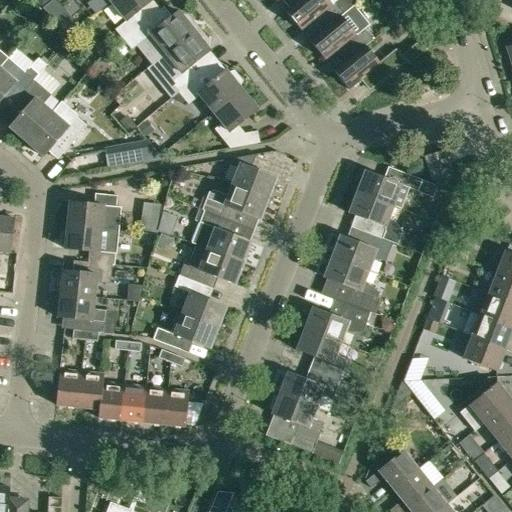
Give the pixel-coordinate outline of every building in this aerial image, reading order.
[(56,0),(53,0),(43,8),(53,21),(65,11),(56,0)] [(99,11),(111,2),(112,0),(90,0),(91,0),(90,3),(96,10),(99,11)] [(142,24),(135,15),(152,0),(112,0),(111,2),(126,21),(115,30),(123,40),(142,24)] [(319,16),(328,26),(332,23),(341,16),(342,17),(356,5),(351,0),(300,0),(287,11),(286,10),(285,11),(302,31),(302,30),(319,16)] [(36,3),(25,12),(34,23),(44,14),(36,3)] [(147,69),(194,31),(198,28),(188,16),(180,15),(178,12),(154,31),(146,21),(142,24),(123,40),(131,50),(140,43),(155,62),(147,69)] [(332,23),(328,26),(311,40),(310,40),(309,40),(326,61),(326,60),(326,59),(352,38),(361,49),(365,46),(373,40),(362,26),(355,33),(342,17),(341,16),(332,23)] [(170,83),(178,92),(198,77),(190,67),(210,51),(207,48),(208,40),(198,28),(194,31),(147,69),(147,70),(150,68),(162,82),(170,83)] [(409,49),(416,58),(425,50),(419,42),(409,49)] [(365,46),(361,49),(335,70),(334,70),(333,70),(350,90),(350,89),(375,68),(384,79),(406,62),(394,47),(393,47),(394,49),(378,62),(365,46)] [(30,67),(24,73),(7,59),(0,67),(0,101),(9,91),(18,99),(34,81),(47,66),(38,58),(30,67)] [(206,87),(198,77),(178,92),(188,104),(199,95),(213,113),(241,90),(239,87),(243,81),(234,70),(227,73),(226,71),(206,87)] [(60,103),(34,81),(18,99),(27,107),(9,127),(26,142),(51,113),(60,103)] [(241,90),(213,113),(222,123),(215,129),(230,148),(259,143),(257,131),(244,134),(237,126),(257,110),(241,90)] [(61,121),(51,113),(26,142),(44,157),(54,145),(63,153),(86,126),(69,111),(61,121)] [(127,115),(119,122),(129,133),(136,126),(127,115)] [(138,127),(146,137),(154,131),(146,120),(138,127)] [(125,167),(164,160),(148,141),(105,148),(108,170),(125,167)] [(452,175),(445,150),(424,157),(431,182),(452,175)] [(256,155),(228,159),(227,163),(239,168),(232,185),(268,199),(276,178),(250,168),(256,155)] [(422,180),(396,170),(391,181),(365,171),(357,192),(393,206),(401,209),(409,188),(417,192),(422,180)] [(259,220),(268,199),(232,185),(228,194),(210,187),(202,210),(204,211),(230,221),(234,210),(259,220)] [(388,219),(393,206),(357,192),(349,213),(374,223),(370,234),(392,243),(397,245),(402,232),(394,221),(388,219)] [(117,196),(95,194),(94,205),(69,202),(67,226),(102,229),(117,231),(119,231),(119,230),(118,230),(119,219),(114,213),(114,212),(114,207),(116,208),(117,196)] [(243,263),(251,242),(225,232),(230,221),(204,211),(191,243),(196,245),(207,249),(243,263)] [(177,217),(164,212),(157,231),(170,236),(177,217)] [(14,219),(0,217),(0,252),(10,253),(14,219)] [(117,231),(102,229),(67,226),(64,249),(89,251),(87,263),(110,265),(112,265),(115,265),(117,254),(114,254),(115,244),(117,231)] [(368,271),(372,260),(385,261),(392,243),(370,234),(366,246),(340,236),(332,257),(368,271)] [(234,284),(243,263),(207,249),(196,245),(188,266),(183,264),(178,276),(205,286),(209,275),(234,284)] [(456,248),(453,256),(466,261),(469,253),(456,248)] [(511,253),(505,251),(496,273),(511,278),(511,253)] [(350,288),(344,303),(370,313),(374,314),(380,299),(377,298),(379,294),(364,282),(368,271),(332,257),(324,278),(350,288)] [(112,265),(110,265),(87,263),(86,273),(62,271),(59,294),(94,298),(96,283),(110,285),(112,265)] [(488,294),(511,303),(511,278),(496,273),(488,294)] [(218,328),(226,307),(200,297),(205,286),(178,276),(174,287),(190,293),(182,314),(218,328)] [(81,320),(80,331),(85,332),(98,333),(103,333),(105,311),(93,310),(94,298),(59,294),(57,317),(81,320)] [(511,327),(511,303),(488,294),(480,315),(511,327)] [(370,313),(344,303),(338,318),(313,308),(304,329),(340,343),(345,332),(362,333),(365,325),(370,313)] [(472,337),(505,350),(511,331),(511,327),(480,315),(470,312),(462,333),(472,337)] [(163,325),(161,330),(158,329),(153,340),(180,350),(184,339),(209,349),(218,328),(182,314),(177,325),(174,323),(173,326),(163,325)] [(384,317),(381,325),(384,330),(391,333),(396,321),(384,317)] [(435,334),(439,324),(427,319),(423,330),(435,334)] [(336,354),(340,343),(304,329),(296,350),(322,360),(318,371),(340,380),(347,361),(336,354)] [(85,340),(85,332),(80,331),(73,330),(72,339),(85,340)] [(97,342),(98,333),(85,332),(85,340),(97,342)] [(496,371),(505,350),(472,337),(463,358),(496,371)] [(114,350),(127,351),(128,342),(115,341),(114,350)] [(128,342),(127,351),(140,352),(140,343),(128,342)] [(158,358),(170,363),(173,354),(161,350),(158,358)] [(173,354),(170,363),(181,367),(184,359),(173,354)] [(56,405),(79,408),(83,372),(59,370),(56,405)] [(340,380),(318,371),(313,382),(288,372),(280,394),(316,407),(320,395),(332,400),(336,391),(340,380)] [(79,408),(99,410),(100,410),(103,383),(104,374),(83,372),(79,408)] [(419,381),(402,382),(414,397),(425,389),(419,381)] [(100,410),(99,410),(98,418),(121,421),(125,385),(103,383),(100,410)] [(484,423),(511,401),(497,383),(469,406),(484,423)] [(121,421),(142,423),(146,387),(125,385),(121,421)] [(142,423),(164,425),(168,389),(146,387),(142,423)] [(168,389),(164,425),(185,427),(189,392),(168,389)] [(311,419),(316,407),(280,394),(278,398),(273,396),(268,409),(273,411),(272,415),(297,425),(293,436),(290,445),(312,453),(323,424),(311,419)] [(511,429),(511,401),(484,423),(498,441),(511,429)] [(511,429),(498,441),(511,458),(511,429)] [(459,444),(466,452),(476,443),(469,435),(459,444)] [(378,471),(393,489),(417,469),(402,451),(378,471)] [(407,507),(432,487),(417,469),(393,489),(407,507)] [(370,488),(379,481),(373,475),(365,481),(370,488)] [(149,511),(151,509),(160,486),(141,484),(129,511),(128,511),(126,511),(111,505),(108,511),(149,511)] [(9,488),(0,486),(0,511),(26,511),(28,501),(8,499),(9,488)] [(407,507),(411,511),(437,511),(446,505),(432,487),(407,507)] [(60,511),(61,498),(48,497),(46,511),(60,511)] [(507,511),(494,497),(487,503),(494,511),(507,511)] [(271,511),(274,502),(265,499),(261,511),(264,511),(271,511)]
